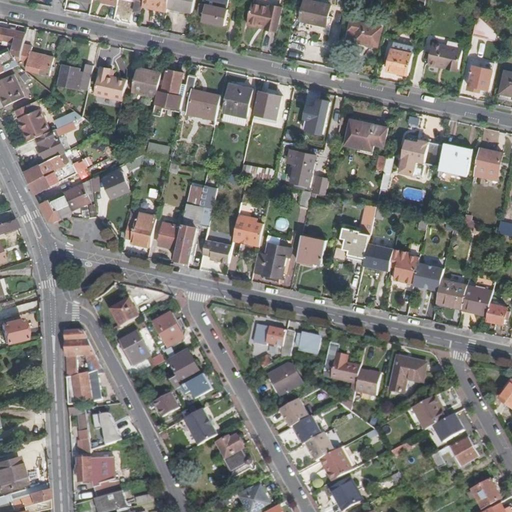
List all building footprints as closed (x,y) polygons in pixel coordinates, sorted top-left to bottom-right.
[(137,0),(136,10),(142,12),(144,5),(144,0),(137,0)] [(144,0),(144,5),(154,8),(156,6),(168,9),(169,6),(170,0),(144,0)] [(170,0),(169,6),(193,12),(195,0),(170,0)] [(306,0),(302,20),(327,26),(332,6),(307,0),(306,0)] [(204,21),(225,26),(229,9),(201,3),(199,12),(206,14),(204,21)] [(253,5),(249,25),(266,28),(266,31),(276,34),(282,9),(278,8),(271,6),(270,9),(253,5)] [(383,27),(354,21),(350,36),(358,38),(358,41),(379,46),(383,27)] [(0,73),(19,64),(18,61),(21,59),(24,45),(27,33),(0,27),(0,37),(14,41),(13,47),(8,46),(0,50),(0,73)] [(409,75),(416,46),(395,41),(389,70),(409,75)] [(448,69),(459,71),(464,50),(434,43),(430,62),(448,67),(448,69)] [(24,45),(21,59),(20,62),(28,64),(26,70),(49,76),(54,57),(31,51),(32,47),(24,45)] [(64,64),(59,84),(76,88),(78,82),(73,81),(76,67),(64,64)] [(480,91),(481,87),(489,89),(494,71),(475,67),(470,88),(480,91)] [(118,101),(121,102),(127,81),(109,76),(110,71),(101,69),(94,95),(97,96),(118,101)] [(132,92),(157,98),(158,92),(162,74),(153,72),(152,75),(137,71),(132,92)] [(157,98),(155,105),(182,111),(184,99),(180,97),(185,75),(168,71),(163,94),(158,92),(157,98)] [(511,72),(504,71),(500,93),(511,95),(511,72)] [(26,96),(15,73),(0,80),(0,93),(6,106),(26,96)] [(182,111),(181,113),(217,121),(222,98),(207,94),(206,98),(194,96),(197,82),(188,80),(184,99),(182,111)] [(225,113),(247,118),(254,91),(231,86),(225,113)] [(283,97),(260,92),(255,115),(278,120),(283,97)] [(65,124),(72,121),(68,114),(63,116),(52,98),(45,102),(59,127),(65,124)] [(306,118),(308,119),(306,131),(321,134),(324,122),(325,122),(329,102),(308,98),(307,103),(308,107),(306,118)] [(31,103),(17,109),(25,126),(22,127),(28,140),(37,136),(51,130),(41,107),(34,110),(31,103)] [(72,121),(65,124),(67,127),(70,126),(71,128),(79,124),(77,119),(72,121)] [(360,148),(372,150),(373,144),(384,147),(388,128),(351,119),(346,145),(358,148),(360,148)] [(51,130),(37,136),(47,157),(65,149),(56,128),(51,130)] [(441,166),(445,147),(430,144),(431,139),(408,135),(403,159),(405,159),(401,173),(424,177),(426,163),(441,166)] [(150,143),(148,153),(168,158),(170,147),(150,143)] [(125,149),(129,161),(145,155),(147,144),(128,148),(125,149)] [(441,166),(439,171),(468,177),(473,152),(445,146),(445,147),(441,166)] [(503,155),(481,150),(475,174),(498,179),(503,155)] [(300,152),(294,181),(310,185),(317,155),(300,152)] [(66,164),(62,153),(26,170),(31,181),(36,192),(79,172),(74,161),(66,164)] [(143,163),(145,155),(129,161),(133,170),(142,167),(143,163)] [(378,168),(386,169),(388,157),(381,155),(378,168)] [(389,157),(386,172),(392,173),(395,158),(389,157)] [(275,171),(245,164),(242,176),(248,178),(272,183),(275,171)] [(124,170),(109,178),(114,189),(111,191),(115,198),(132,189),(128,182),(129,181),(124,170)] [(98,175),(91,178),(92,187),(99,187),(98,175)] [(318,176),(314,192),(326,195),(330,179),(318,176)] [(70,204),(73,210),(92,201),(84,183),(41,202),(44,209),(49,219),(52,221),(55,222),(59,220),(63,218),(58,209),(70,204)] [(309,208),(312,192),(304,190),(301,206),(309,208)] [(177,263),(191,266),(194,254),(197,255),(200,243),(197,242),(200,223),(211,226),(215,207),(208,206),(211,194),(199,191),(196,203),(189,202),(185,225),(178,258),(177,263)] [(69,216),(75,215),(73,210),(70,204),(58,209),(63,218),(69,216)] [(152,246),(159,215),(140,211),(138,219),(131,217),(127,236),(134,237),(133,242),(152,246)] [(420,228),(427,230),(430,218),(420,215),(419,219),(421,219),(420,228)] [(234,243),(261,247),(266,221),(239,216),(234,243)] [(0,233),(19,228),(15,220),(0,224),(0,233)] [(178,258),(185,225),(167,221),(162,244),(174,246),(172,257),(178,258)] [(372,234),(370,244),(388,248),(390,239),(395,239),(396,232),(382,229),(383,226),(374,224),(372,234)] [(511,226),(500,224),(498,233),(506,235),(511,235),(511,226)] [(370,244),(372,234),(363,232),(363,230),(347,226),(345,237),(348,238),(347,245),(351,246),(350,252),(358,254),(357,258),(366,260),(370,244)] [(427,231),(424,242),(448,247),(450,236),(444,235),(445,231),(435,229),(434,233),(427,231)] [(330,238),(304,233),(299,260),(303,260),(314,263),(318,264),(319,261),(326,262),(330,238)] [(418,237),(403,233),(402,240),(416,243),(418,237)] [(209,239),(206,254),(213,255),(213,258),(230,262),(234,244),(209,239)] [(285,277),(289,256),(291,248),(272,244),(270,254),(260,252),(256,271),(285,277)] [(440,300),(465,306),(469,285),(469,284),(444,278),(440,300)] [(378,297),(384,299),(387,286),(381,285),(378,297)] [(495,291),(469,285),(465,306),(464,308),(476,311),(490,314),(492,303),(495,291)] [(124,327),(141,318),(132,300),(114,309),(124,327)] [(439,304),(464,309),(464,308),(465,306),(440,300),(439,304)] [(509,307),(492,303),(490,314),(489,320),(505,323),(506,319),(510,320),(511,312),(508,311),(509,307)] [(168,346),(184,337),(172,314),(156,323),(168,346)] [(22,319),(2,323),(7,343),(26,338),(22,319)] [(268,343),(285,347),(288,331),(272,328),(270,335),(268,343)] [(296,332),(289,330),(288,331),(285,347),(283,355),(290,357),(296,332)] [(91,373),(102,368),(83,331),(65,332),(66,354),(66,356),(77,355),(85,355),(91,373)] [(136,364),(151,356),(138,333),(123,341),(136,364)] [(304,334),(301,347),(300,349),(318,353),(322,338),(304,334)] [(341,345),(331,342),(326,365),(325,371),(334,374),(334,377),(357,383),(361,367),(348,364),(349,357),(339,354),(341,345)] [(203,375),(188,349),(169,359),(178,376),(172,379),(178,389),(203,375)] [(153,368),(165,362),(161,355),(150,361),(153,368)] [(261,360),(265,368),(274,363),(273,360),(269,362),(267,357),(261,360)] [(412,362),(398,359),(391,391),(404,394),(408,380),(423,383),(428,364),(412,360),(412,362)] [(73,382),(74,389),(76,404),(102,399),(99,378),(89,379),(88,374),(85,374),(85,371),(78,372),(77,361),(66,361),(67,382),(73,382)] [(296,365),(292,363),(278,371),(280,373),(272,377),(277,387),(275,388),(280,397),(305,383),(296,365)] [(383,376),(362,371),(357,393),(378,397),(383,376)] [(205,373),(203,375),(178,389),(181,394),(185,392),(186,393),(192,390),(196,398),(213,388),(205,373)] [(511,406),(511,384),(502,398),(511,406)] [(172,392),(155,401),(163,416),(180,407),(172,392)] [(414,407),(427,430),(441,422),(448,418),(435,396),(414,407)] [(342,413),(356,423),(360,417),(353,411),(334,397),(320,405),(332,429),(342,423),(343,425),(345,424),(344,421),(341,423),(337,416),(342,413)] [(88,409),(85,409),(86,416),(88,430),(90,439),(99,437),(94,410),(89,411),(88,409)] [(219,435),(204,409),(192,416),(184,420),(198,446),(219,435)] [(465,429),(456,413),(451,416),(448,418),(441,422),(450,437),(465,429)] [(365,429),(368,434),(376,429),(360,417),(356,423),(365,429)] [(81,440),(90,439),(88,430),(80,430),(81,440)] [(253,469),(251,464),(252,463),(253,462),(253,461),(252,460),(252,459),(251,458),(249,458),(248,458),(243,448),(245,447),(238,434),(226,440),(224,437),(217,441),(226,457),(223,459),(234,479),(253,469)] [(100,447),(109,444),(106,437),(98,440),(100,447)] [(452,446),(453,449),(462,465),(480,456),(469,437),(452,446)] [(396,456),(413,447),(410,441),(393,450),(396,456)] [(451,444),(433,453),(439,463),(444,460),(441,455),(453,449),(452,446),(451,444)] [(333,471),(331,473),(335,481),(354,471),(348,458),(351,456),(346,446),(326,457),(333,471)] [(326,457),(323,458),(331,473),(333,471),(326,457)] [(0,463),(0,492),(25,484),(18,458),(0,463)] [(79,474),(80,481),(93,480),(92,459),(78,459),(79,468),(75,468),(76,474),(79,474)] [(398,473),(392,476),(396,484),(403,480),(398,473)] [(365,499),(353,479),(333,489),(345,510),(365,499)] [(483,508),(502,497),(492,479),(473,490),(483,508)] [(101,484),(104,496),(120,492),(116,480),(101,484)] [(259,483),(240,494),(250,511),(254,511),(271,503),(262,486),(261,486),(259,483)] [(0,511),(3,511),(23,507),(33,504),(48,499),(48,490),(19,498),(19,500),(5,505),(0,506),(0,511)] [(123,491),(120,492),(104,496),(97,498),(100,511),(108,511),(119,510),(128,508),(123,491)] [(136,498),(137,505),(154,502),(152,494),(136,498)] [(228,498),(220,502),(223,507),(230,503),(228,498)] [(33,511),(36,511),(49,508),(48,499),(33,504),(33,511)]
